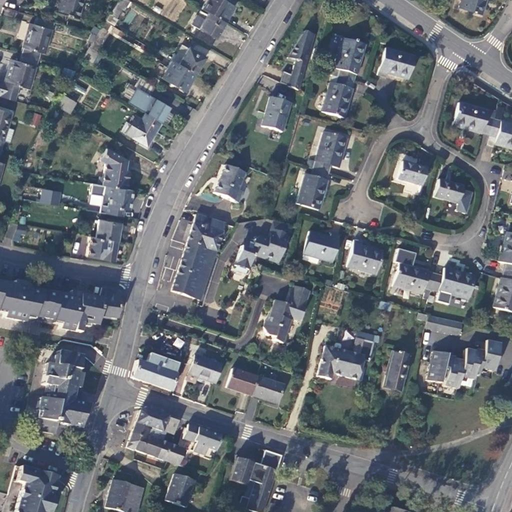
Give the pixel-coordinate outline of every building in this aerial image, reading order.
[(58,0),(55,12),(76,19),(81,0),(58,0)] [(126,0),(116,0),(109,14),(115,18),(122,7),(124,8),(128,1),(126,0)] [(223,0),(205,0),(200,8),(207,13),(224,22),(233,6),(223,0)] [(460,0),(458,8),(481,15),(485,0),(460,0)] [(207,13),(203,19),(196,15),(190,25),(214,39),(224,22),(207,13)] [(29,23),(20,54),(36,59),(39,52),(43,53),(52,22),(36,17),(34,25),(29,23)] [(96,35),(89,47),(95,51),(107,31),(101,27),(96,35)] [(314,35),(303,32),(286,57),(294,59),(291,74),(282,72),(279,83),(298,91),(314,35)] [(341,39),(333,69),(330,68),(328,75),(331,76),(337,78),(352,82),(354,75),(355,75),(364,46),(341,39)] [(181,44),(171,61),(177,64),(187,48),(181,44)] [(89,47),(83,59),(91,63),(97,52),(95,51),(89,47)] [(187,48),(177,64),(193,74),(203,57),(187,48)] [(384,48),(376,75),(384,77),(385,74),(407,80),(413,57),(384,48)] [(11,60),(4,82),(18,86),(28,89),(36,59),(20,54),(18,62),(11,60)] [(170,60),(160,77),(183,91),(193,74),(177,64),(171,61),(170,60)] [(330,68),(319,65),(317,72),(328,75),(330,68)] [(337,78),(331,76),(329,83),(335,85),(337,78)] [(127,104),(145,114),(158,122),(172,96),(141,78),(127,104)] [(337,78),(335,85),(329,83),(320,113),(343,119),(351,89),(350,89),(352,82),(337,78)] [(0,96),(14,101),(18,86),(4,82),(0,80),(0,96)] [(61,95),(55,106),(68,113),(74,102),(61,95)] [(269,97),(260,127),(281,133),(289,103),(269,97)] [(457,103),(451,126),(480,134),(481,133),(488,135),(492,120),(485,118),(487,112),(457,103)] [(0,109),(0,147),(2,141),(6,127),(10,113),(0,109)] [(37,127),(42,115),(33,112),(29,124),(37,127)] [(144,113),(140,119),(133,115),(123,132),(130,137),(145,145),(158,122),(145,114),(144,113)] [(492,120),(488,135),(495,137),(493,145),(511,150),(511,125),(499,122),(492,120)] [(13,129),(6,127),(2,141),(9,143),(13,129)] [(322,133),(314,162),(312,169),(327,173),(329,166),(337,168),(345,139),(322,133)] [(105,148),(98,160),(104,164),(102,177),(99,177),(97,185),(102,185),(124,189),(127,171),(123,170),(125,160),(105,148)] [(401,162),(396,179),(420,186),(425,168),(401,162)] [(224,166),(213,194),(237,203),(241,192),(237,190),(243,173),(224,166)] [(304,175),(295,204),(318,210),(326,181),(325,181),(327,173),(312,169),(310,176),(304,175)] [(437,180),(432,197),(456,204),(461,187),(437,180)] [(102,185),(99,205),(127,210),(131,190),(124,189),(102,185)] [(39,204),(60,206),(61,191),(41,189),(39,204)] [(195,215),(186,242),(215,251),(224,224),(195,215)] [(97,220),(95,237),(116,240),(119,223),(97,220)] [(9,223),(4,237),(11,240),(17,224),(9,223)] [(252,245),(247,243),(241,246),(234,266),(249,270),(254,255),(279,263),(284,244),(286,234),(271,229),(268,239),(259,237),(253,240),(252,245)] [(308,232),(302,255),(317,259),(331,263),(338,237),(330,234),(329,238),(308,232)] [(511,234),(505,233),(497,262),(505,264),(503,272),(511,273),(511,234)] [(89,236),(86,256),(113,261),(116,240),(95,237),(89,236)] [(353,240),(345,267),(375,275),(381,252),(360,246),(361,242),(353,240)] [(186,242),(170,291),(199,301),(215,251),(186,242)] [(317,259),(302,255),(300,260),(315,264),(317,259)] [(398,263),(391,286),(421,294),(423,288),(430,290),(434,274),(427,272),(427,271),(398,263)] [(443,269),(441,276),(434,274),(430,290),(467,300),(473,277),(443,269)] [(499,278),(491,308),(511,313),(511,273),(503,272),(501,279),(499,278)] [(293,286),(287,305),(274,300),(266,322),(265,321),(262,327),(266,335),(272,337),(272,340),(282,343),(290,318),(299,321),(313,282),(296,278),(293,286)] [(0,308),(4,310),(2,317),(23,321),(25,314),(59,320),(58,328),(79,332),(81,322),(96,325),(97,316),(100,299),(98,298),(79,294),(78,297),(0,282),(0,308)] [(101,288),(98,298),(100,299),(97,316),(116,318),(120,294),(117,290),(101,288)] [(427,316),(424,329),(458,337),(461,323),(427,316)] [(173,345),(180,348),(184,341),(176,338),(173,345)] [(323,346),(316,376),(329,380),(331,374),(356,380),(361,360),(368,362),(372,343),(355,339),(351,353),(323,346)] [(456,389),(457,385),(470,387),(471,380),(472,380),(473,375),(477,376),(479,369),(492,372),(499,344),(484,341),(481,355),(478,355),(476,361),(473,360),(475,351),(464,349),(461,361),(444,357),(445,354),(431,351),(425,381),(439,384),(439,381),(443,381),(442,386),(456,389)] [(38,348),(36,362),(34,362),(24,412),(24,414),(23,417),(34,419),(38,420),(37,422),(35,431),(53,434),(54,427),(55,424),(65,426),(79,428),(84,404),(71,402),(73,388),(76,373),(80,356),(55,352),(38,348)] [(391,352),(383,386),(391,388),(390,390),(399,392),(407,355),(391,352)] [(135,360),(130,377),(169,391),(174,374),(173,374),(176,364),(148,354),(144,364),(135,360)] [(193,356),(187,375),(214,384),(220,365),(193,356)] [(230,369),(224,387),(250,396),(256,378),(230,369)] [(256,378),(250,396),(276,405),(282,386),(256,378)] [(137,411),(130,434),(145,439),(145,437),(161,442),(165,432),(173,434),(177,421),(141,409),(137,411)] [(187,425),(182,439),(192,443),(193,441),(195,442),(200,429),(187,425)] [(195,442),(192,451),(204,456),(206,449),(214,451),(220,436),(200,429),(195,442)] [(238,507),(254,511),(262,511),(280,456),(264,451),(259,466),(235,458),(227,481),(244,486),(246,481),(249,482),(244,497),(241,496),(238,507)] [(0,511),(45,511),(55,477),(15,466),(7,495),(0,493),(0,511)] [(164,500),(187,508),(196,479),(173,472),(164,500)] [(121,511),(137,511),(145,487),(112,478),(104,507),(121,511)]
